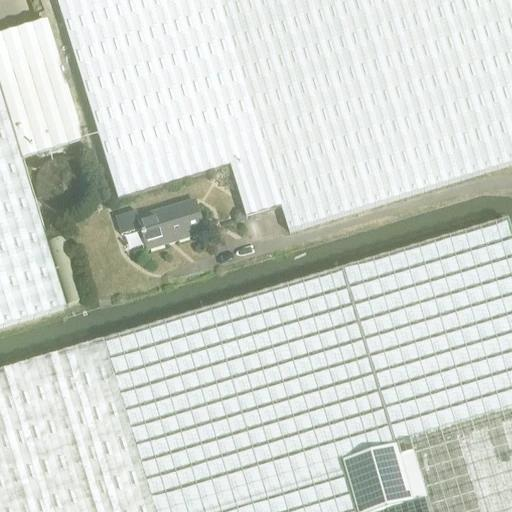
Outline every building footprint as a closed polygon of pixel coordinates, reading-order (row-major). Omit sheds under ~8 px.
[(511,0),(59,0),(87,91),(102,140),(121,202),(230,169),(246,220),(281,210),(288,235),(389,204),(511,168),(511,167),(511,0)] [(46,24),(0,38),(0,95),(21,164),(84,146),(46,24)] [(0,329),(64,310),(21,164),(0,95),(0,329)] [(149,252),(203,235),(194,206),(140,223),(137,214),(117,220),(122,238),(142,231),(149,252)] [(246,220),(243,211),(237,213),(234,219),(235,225),(245,222),(246,222),(246,220)] [(511,511),(511,245),(505,223),(0,374),(0,511),(351,511),(337,463),(394,446),(412,505),(388,511),(511,511)] [(351,511),(388,511),(412,505),(394,446),(337,463),(351,511)]
